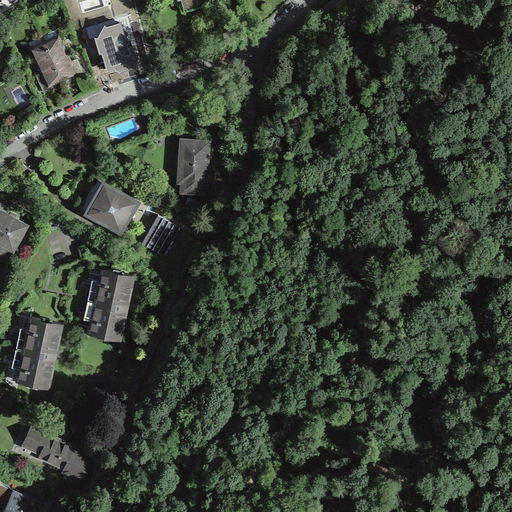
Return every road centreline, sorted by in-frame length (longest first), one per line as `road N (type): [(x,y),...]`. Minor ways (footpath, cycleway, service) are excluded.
road 1 (track): [(253,108),(246,161),(134,392),(118,511)]
road 2 (track): [(511,334),(356,359),(309,390),(273,429),(242,511)]
road 3 (residential): [(257,40),(62,118),(0,155)]
road 4 (track): [(388,355),(396,395),(450,449),(453,511)]
